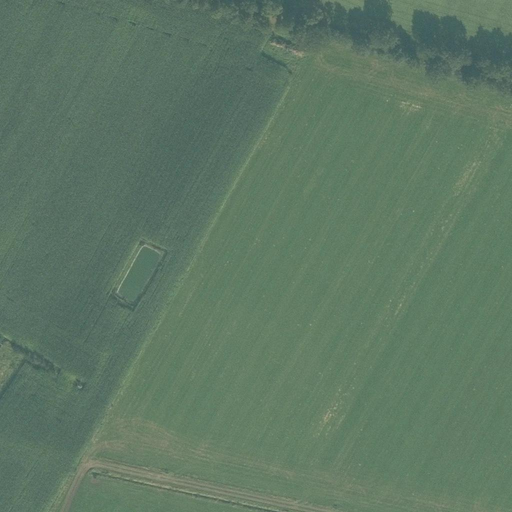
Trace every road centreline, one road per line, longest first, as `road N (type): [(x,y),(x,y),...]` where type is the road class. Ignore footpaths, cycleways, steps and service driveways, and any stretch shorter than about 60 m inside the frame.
road 1 (track): [(64,511),(83,469),(97,462),(324,511)]
road 2 (track): [(239,0),(511,77)]
